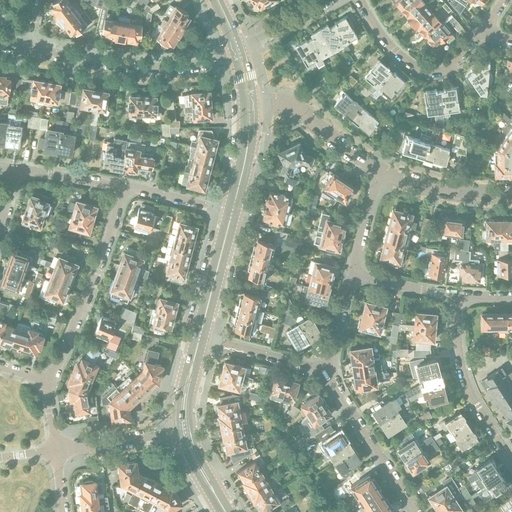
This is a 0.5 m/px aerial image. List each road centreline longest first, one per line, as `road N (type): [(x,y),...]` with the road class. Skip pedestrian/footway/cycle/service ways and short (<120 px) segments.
road 1 (residential): [(26,48),(134,65),(204,62),(237,48)]
road 2 (residential): [(48,379),(124,188)]
road 3 (residential): [(511,463),(467,388),(459,297)]
road 4 (residential): [(484,25),(455,61),(429,71),(395,50),(359,0)]
road 5 (residential): [(415,511),(324,370)]
road 6 (residential): [(248,102),(300,108),(377,170)]
road 7 (residential): [(377,170),(440,190),(511,192)]
road 8 (tertiary): [(199,336),(232,210)]
road 9 (residential): [(324,370),(199,336)]
road 10 (residential): [(57,451),(184,427)]
